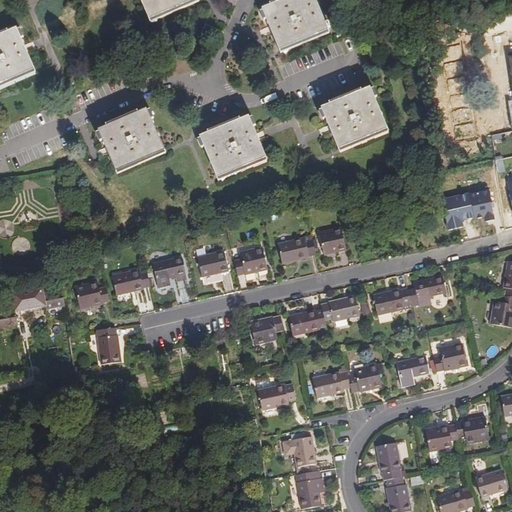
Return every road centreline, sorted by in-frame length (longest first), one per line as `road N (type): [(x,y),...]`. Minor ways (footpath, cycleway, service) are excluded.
road 1 (residential): [(511,241),(145,328)]
road 2 (residential): [(359,511),(349,469),(370,426),(476,389),(511,365)]
road 3 (residential): [(203,90),(162,83),(0,155)]
road 4 (residential): [(356,60),(248,102),(203,90)]
